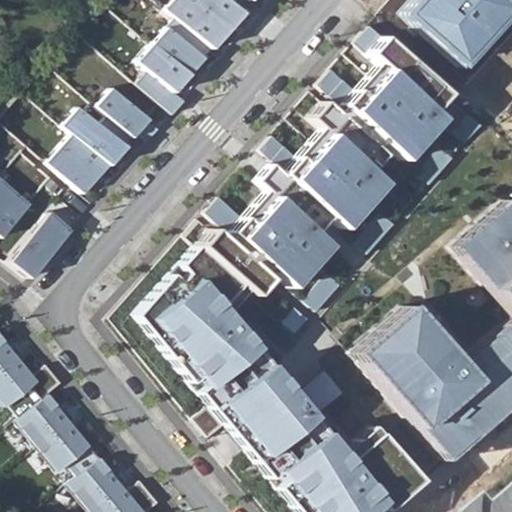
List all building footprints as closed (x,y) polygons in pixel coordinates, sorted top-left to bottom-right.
[(168,15),(202,46),(218,28),(186,0),(164,0),(158,7),(168,16),(168,15)] [(186,0),(218,28),(234,11),(225,3),(221,0),(186,0)] [(511,0),(408,0),(397,14),(454,64),(504,8),(495,0),(511,0)] [(168,16),(157,27),(191,58),(202,46),(168,15),(168,16)] [(203,227),(188,244),(239,289),(244,294),(259,277),(252,270),(257,264),(282,286),(321,243),(307,231),(320,217),(333,229),(375,182),(362,170),(377,153),(368,145),(373,139),(396,159),(419,133),(433,117),(423,108),(438,92),(363,25),(348,42),(377,67),(353,94),(324,68),(311,84),(339,109),(334,115),(317,99),(301,116),(319,132),(294,161),(265,135),(252,149),(275,170),(259,189),(266,194),(247,216),(240,210),(235,216),(211,196),(197,211),(227,238),(222,244),(203,227)] [(143,41),(178,73),(191,58),(157,27),(143,41)] [(140,69),(164,89),(178,73),(143,41),(128,58),(140,69)] [(129,82),(164,113),(176,99),(164,89),(140,69),(129,82)] [(139,141),(151,128),(103,87),(88,104),(100,115),(123,135),(127,130),(139,141)] [(64,132),(99,163),(114,145),(91,124),(70,106),(54,124),(64,133),(64,132)] [(447,131),(459,142),(475,124),(463,113),(447,131)] [(100,115),(91,124),(114,145),(123,135),(100,115)] [(39,162),(73,191),(99,163),(64,132),(64,133),(39,162)] [(422,183),(446,157),(434,146),(410,172),(422,183)] [(0,183),(0,226),(21,202),(0,183)] [(435,459),(511,392),(511,215),(498,198),(443,245),(504,316),(448,364),(396,304),(341,352),(435,459)] [(0,256),(0,262),(19,277),(62,228),(41,210),(0,256)] [(361,253),(387,223),(375,212),(348,242),(361,253)] [(374,511),(412,479),(349,403),(322,424),(328,432),(321,438),(219,314),(239,289),(188,244),(126,314),(201,405),(217,424),(288,511),(374,511)] [(309,311),(333,284),(321,273),(297,300),(309,311)] [(289,332),(302,318),(288,306),(276,320),(289,332)] [(0,408),(84,511),(141,511),(152,503),(135,482),(120,494),(40,396),(54,384),(38,363),(23,375),(0,346),(0,408)] [(217,424),(201,405),(185,418),(201,437),(217,424)] [(511,511),(511,489),(508,493),(499,483),(474,505),(480,511),(511,511)]
